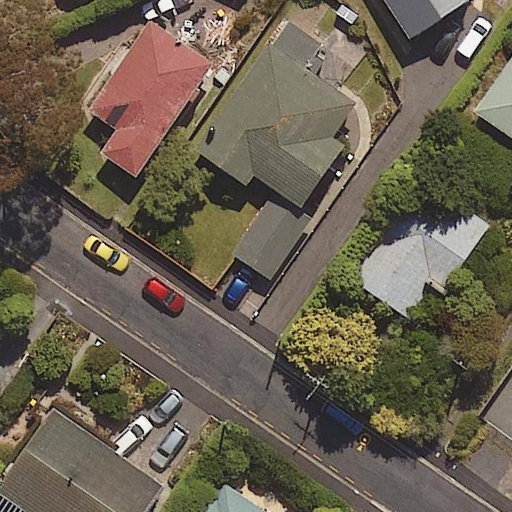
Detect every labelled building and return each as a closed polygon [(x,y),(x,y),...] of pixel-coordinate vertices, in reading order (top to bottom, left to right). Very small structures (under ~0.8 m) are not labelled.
[(388,0),(410,31),(456,0),(388,0)] [(211,57),(149,15),(88,105),(89,141),(134,171),(211,57)] [(303,58),(315,41),(284,19),(195,144),(243,178),(252,166),(299,199),(343,138),(331,130),(351,102),(337,91),(341,85),(303,58)] [(511,50),(475,107),(511,131),(511,50)] [(488,217),(422,170),(350,269),(408,311),(434,276),(442,281),(488,217)] [(310,214),(273,190),(233,250),(270,274),(310,214)] [(141,511),(168,473),(50,393),(0,467),(0,511),(19,511),(25,503),(37,511),(141,511)] [(253,500),(224,479),(199,511),(248,511),(246,510),(253,500)]
